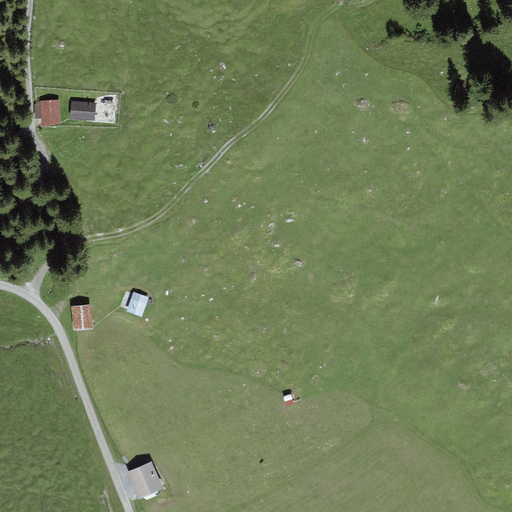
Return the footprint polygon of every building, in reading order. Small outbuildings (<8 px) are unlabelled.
[(60,99),(39,100),(40,104),(36,105),(36,117),(41,117),(41,125),(61,124),(60,99)] [(96,103),(72,101),(70,118),(94,120),(96,103)] [(149,298),(134,292),(127,310),(141,316),(149,298)] [(90,303),(70,306),(73,329),(93,327),(90,303)] [(154,460),(128,471),(138,498),(164,487),(154,460)]
